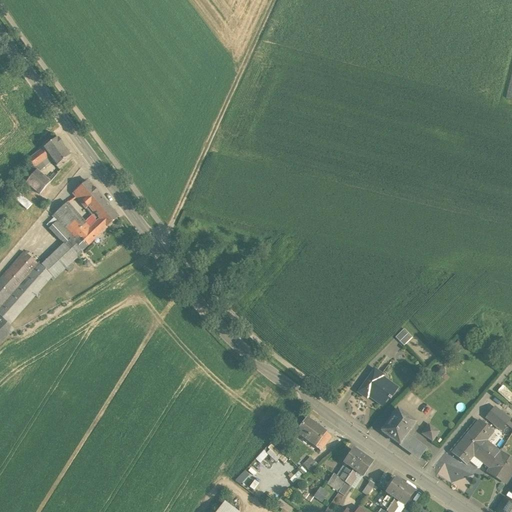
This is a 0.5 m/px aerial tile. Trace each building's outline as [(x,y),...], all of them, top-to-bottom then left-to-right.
[(28,160),(34,168),(41,163),(45,167),(52,162),(56,167),(70,157),(57,139),(28,160)] [(39,195),(51,182),(47,179),(39,172),(37,170),(36,171),(26,183),(39,195)] [(0,343),(14,330),(9,326),(35,297),(38,300),(42,296),(38,293),(51,280),(53,282),(55,280),(54,279),(65,270),(68,273),(75,267),(71,263),(83,254),(81,252),(88,246),(88,247),(106,229),(106,228),(118,218),(99,197),(100,196),(87,182),(73,195),(96,222),(86,231),(82,226),(86,223),(67,203),(52,216),(57,222),(49,229),(63,244),(41,265),(25,251),(0,279),(0,343)] [(403,346),(412,338),(404,329),(395,338),(403,346)] [(390,383),(382,377),(383,376),(374,370),(358,393),(366,399),(370,394),(373,397),(372,399),(382,407),(388,399),(390,400),(391,398),(395,391),(388,386),(390,383)] [(398,388),(390,383),(388,386),(395,391),(398,388)] [(495,408),(486,419),(500,430),(509,419),(495,408)] [(415,422),(396,409),(381,432),(399,445),(401,442),(406,434),(415,422)] [(326,433),(306,419),(295,433),(315,448),(326,433)] [(493,432),(479,421),(465,437),(477,447),(483,440),(485,442),(485,441),(493,432)] [(440,434),(429,427),(422,437),(433,444),(440,434)] [(326,433),(315,448),(320,452),(331,437),(326,433)] [(426,449),(406,434),(401,442),(421,456),(426,449)] [(465,437),(451,454),(465,465),(468,461),(473,456),(472,454),(477,447),(465,437)] [(485,442),(483,440),(477,447),(489,457),(494,461),(499,453),(485,441),(485,442)] [(421,456),(401,442),(399,445),(419,459),(421,456)] [(489,457),(477,447),(472,454),(473,456),(482,464),(483,464),(489,457)] [(363,457),(353,450),(343,464),(350,469),(353,471),(363,457)] [(511,473),(511,460),(499,453),(494,461),(489,469),(487,472),(505,484),(511,473)] [(482,464),(473,456),(468,461),(477,468),(479,468),(482,464)] [(363,457),(353,471),(356,473),(363,477),(372,463),(363,457)] [(489,457),(483,464),(489,469),(494,461),(489,457)] [(317,468),(311,462),(304,469),(310,475),(317,468)] [(348,470),(345,471),(339,479),(344,483),(353,471),(350,469),(348,471),(348,470)] [(353,471),(344,483),(350,487),(355,478),(355,475),(354,475),(356,473),(353,471)] [(339,479),(329,472),(323,482),(333,489),(329,493),(334,497),(344,483),(339,479)] [(395,479),(385,493),(391,497),(395,500),(404,486),(395,479)] [(375,487),(369,483),(361,496),(367,500),(375,487)] [(404,486),(395,500),(398,502),(404,506),(414,492),(404,486)] [(327,497),(319,491),(315,498),(323,503),(327,497)] [(389,499),(387,500),(381,509),(385,511),(395,500),(391,497),(390,500),(389,499)] [(511,502),(504,497),(496,510),(498,511),(509,511),(511,508),(511,502)] [(395,500),(385,511),(393,511),(397,507),(396,504),(398,502),(395,500)] [(236,511),(224,503),(216,511),(236,511)]
